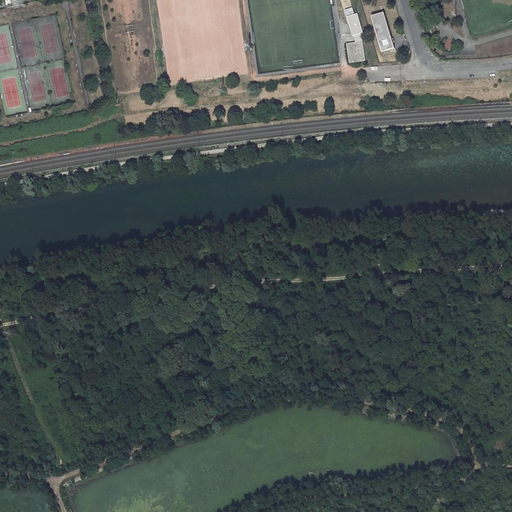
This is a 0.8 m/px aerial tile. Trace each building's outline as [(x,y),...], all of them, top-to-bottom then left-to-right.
[(342,0),(346,16),(354,14),(350,0),(342,0)] [(384,12),(371,16),(382,53),(395,49),(384,12)] [(362,31),(357,14),(347,17),(351,32),(352,36),(355,36),(363,33),(362,31)] [(364,40),(363,33),(355,36),(356,43),(347,44),(350,64),(366,61),(362,40),(364,40)] [(26,112),(17,69),(0,72),(0,93),(5,117),(26,112)]
